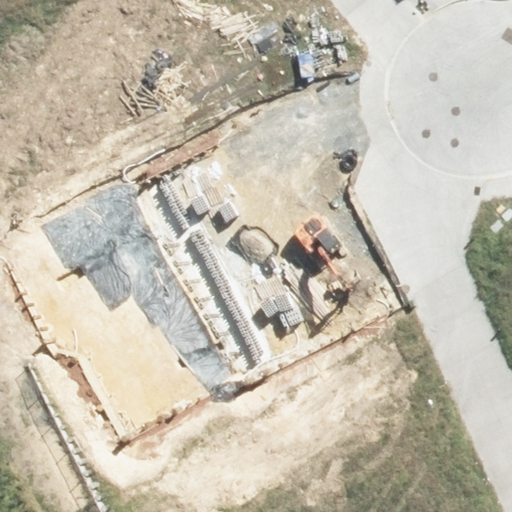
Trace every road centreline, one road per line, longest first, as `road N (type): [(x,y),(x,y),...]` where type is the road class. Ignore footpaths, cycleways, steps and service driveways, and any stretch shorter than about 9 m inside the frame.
road 1 (residential): [(426,135),(498,428),(511,449)]
road 2 (residential): [(378,0),(426,135)]
